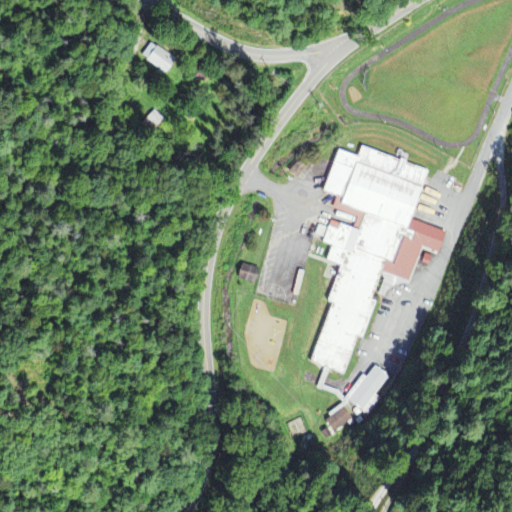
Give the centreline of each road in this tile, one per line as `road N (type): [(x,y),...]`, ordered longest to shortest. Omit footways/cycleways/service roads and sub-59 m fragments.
road 1 (residential): [(415,0),(333,57),(215,228),(206,313),(213,422),(187,511)]
road 2 (residential): [(499,140),(511,183),(416,443),(372,511)]
road 3 (residential): [(333,57),(240,51),(149,0)]
road 4 (residential): [(511,88),(499,140),(463,216)]
